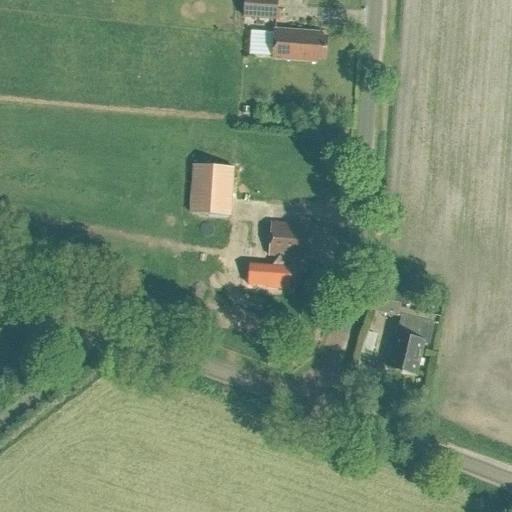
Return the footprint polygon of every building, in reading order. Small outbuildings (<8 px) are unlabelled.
[(243,0),(242,19),(276,22),(277,0),(243,0)] [(215,47),(234,48),(235,22),(215,21),(215,47)] [(318,34),(274,31),(272,61),(316,64),(316,60),(324,60),(326,38),(318,38),(318,34)] [(283,64),(248,63),(247,88),(282,89),(283,64)] [(233,169),(193,166),(190,214),(230,217),(233,169)] [(249,265),(248,285),(267,287),(266,288),(289,290),(291,268),(281,267),(288,258),(304,259),(304,252),(310,253),(311,232),(306,232),(306,226),(271,223),(269,256),(279,257),(272,266),(249,265)] [(399,309),(403,294),(404,291),(377,284),(370,312),(397,318),(397,316),(401,317),(396,336),(395,336),(387,369),(415,376),(423,343),(428,344),(434,317),(399,309)]
